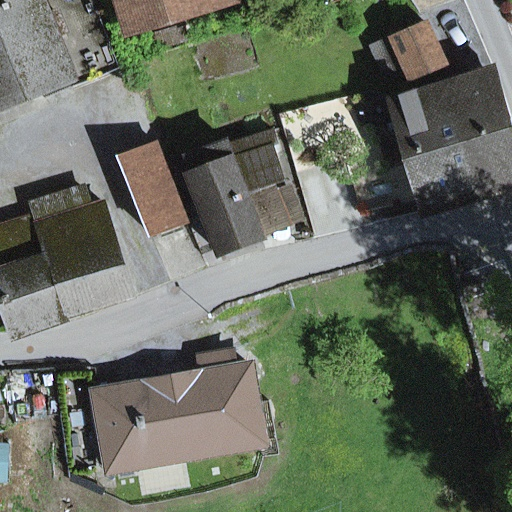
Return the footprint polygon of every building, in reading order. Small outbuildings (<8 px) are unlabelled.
[(18,0),(0,7),(0,104),(117,58),(93,0),(18,0)] [(128,0),(136,27),(229,0),(128,0)] [(408,66),(415,79),(445,65),(426,23),(374,47),(387,75),(408,66)] [(479,189),(511,179),(511,128),(500,86),(462,97),(458,81),(448,84),(479,189)] [(399,98),(429,203),(479,189),(448,84),(399,98)] [(285,182),(266,132),(189,161),(194,175),(191,176),(221,256),(264,240),(262,235),(247,196),(285,182)] [(151,236),(188,222),(173,182),(166,163),(159,145),(122,159),(151,236)] [(191,176),(194,175),(189,161),(187,155),(166,163),(173,182),(191,176)] [(262,235),(304,219),(289,180),(285,182),(247,196),(262,235)] [(43,225),(91,209),(84,189),(36,204),(43,225)] [(38,227),(50,264),(66,314),(134,292),(105,205),(91,209),(43,225),(38,227)] [(0,280),(50,264),(38,227),(0,238),(0,280)] [(0,284),(15,331),(66,314),(50,264),(0,280),(0,284)] [(233,353),(198,359),(201,375),(98,393),(112,471),(266,443),(252,367),(236,369),(233,353)]
